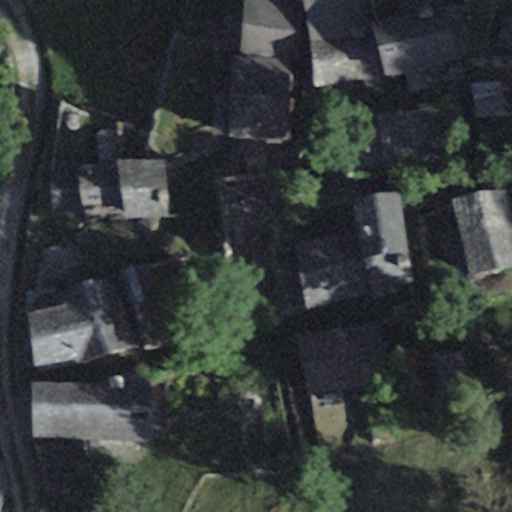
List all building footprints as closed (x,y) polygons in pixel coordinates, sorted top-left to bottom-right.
[(376,43),(374,29),(367,0),(308,0),(320,55),(376,43)] [(244,9),(240,66),(291,69),(299,70),(303,13),(244,9)] [(448,13),(374,29),(376,43),(384,80),(459,64),(448,13)] [(240,66),(231,66),(227,140),(287,143),(291,69),(240,66)] [(159,166),(115,170),(119,215),(120,230),(165,226),(159,166)] [(119,215),(115,170),(79,173),(82,205),(83,218),(119,215)] [(82,205),(79,173),(49,176),(52,207),(82,205)] [(215,184),(225,260),(281,252),(270,176),(215,184)] [(455,205),(469,277),(511,268),(511,242),(503,195),(455,205)] [(395,199),(352,209),(358,235),(371,293),(414,284),(395,199)] [(309,307),(371,293),(358,235),(296,249),(309,307)] [(130,351),(113,283),(63,295),(67,312),(32,321),(32,367),(78,355),(80,363),(130,351)] [(298,349),(308,398),(373,385),(363,336),(298,349)] [(36,397),(38,441),(146,438),(145,384),(115,384),(116,394),(36,397)]
